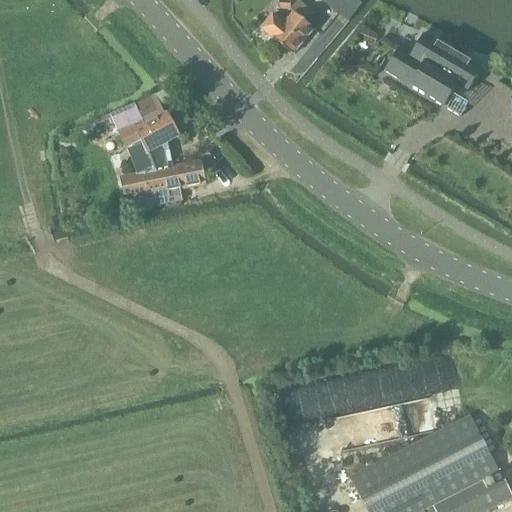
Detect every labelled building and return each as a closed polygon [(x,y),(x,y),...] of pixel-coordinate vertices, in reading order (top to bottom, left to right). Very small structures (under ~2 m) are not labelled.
[(314,14),(298,0),(294,0),(293,1),(281,0),(280,10),(292,10),(294,12),(285,23),(274,14),(261,30),(293,57),(313,31),(305,22),(314,14)] [(325,0),(323,3),(340,15),(351,0),(325,0)] [(401,48),(386,73),(446,108),(458,88),(469,94),(484,70),(426,35),(414,55),(401,48)] [(136,105),(111,115),(137,175),(121,178),(126,203),(135,201),(138,216),(154,213),(153,209),(183,203),(181,192),(207,187),(202,162),(173,168),(168,145),(181,138),(163,106),(175,101),(169,90),(156,96),(136,106),(136,105)] [(470,419),(350,480),(366,511),(427,511),(432,510),(433,511),(491,511),(497,509),(511,501),(511,500),(503,483),(487,491),(483,483),(498,474),(470,419)]
